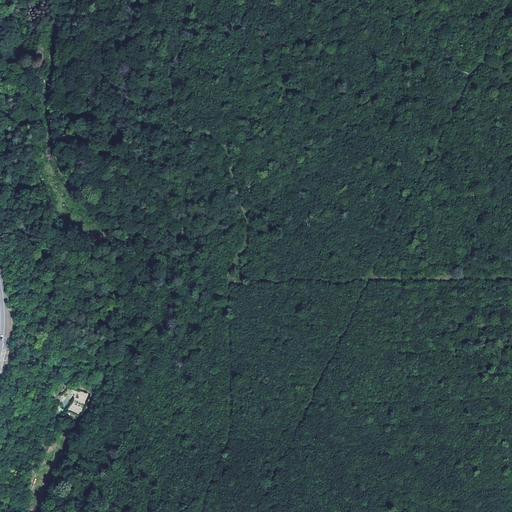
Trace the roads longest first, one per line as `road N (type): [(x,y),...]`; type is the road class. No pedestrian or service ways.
road 1 (track): [(231,411),(230,276),(249,222),(227,149),(173,120),(170,72),(195,0)]
road 2 (track): [(306,408),(370,278),(511,276)]
road 3 (track): [(121,265),(89,404),(44,511)]
road 4 (track): [(50,129),(60,167),(109,228),(121,265)]
road 5 (track): [(76,0),(60,42),(50,129)]
